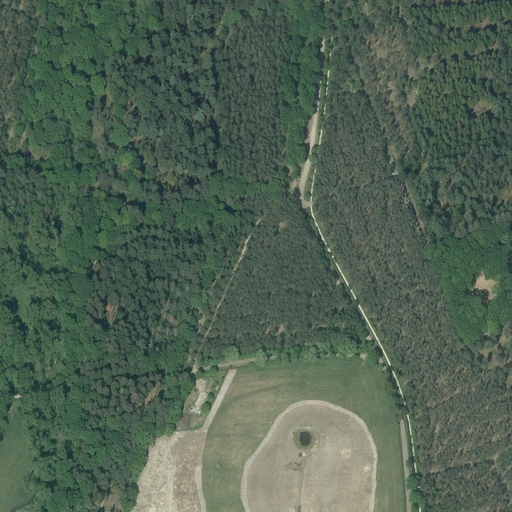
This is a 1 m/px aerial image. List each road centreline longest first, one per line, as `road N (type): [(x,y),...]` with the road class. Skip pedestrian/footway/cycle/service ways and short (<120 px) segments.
road 1 (track): [(377,354),(253,361),(35,397),(0,393)]
road 2 (track): [(347,45),(465,352)]
road 3 (track): [(300,205),(497,149),(489,130),(511,38)]
road 4 (track): [(395,396),(305,224),(301,190)]
road 5 (track): [(301,190),(326,0)]
road 6 (track): [(100,511),(133,449),(166,423),(190,371)]
road 7 (track): [(395,396),(511,321)]
